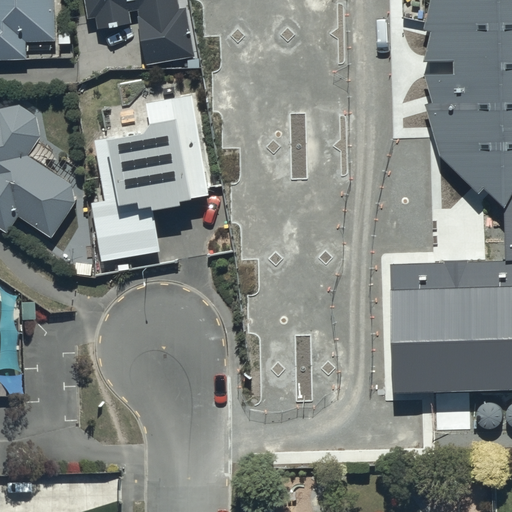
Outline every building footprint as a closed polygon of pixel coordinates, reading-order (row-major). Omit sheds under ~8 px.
[(0,0),(0,58),(26,58),(26,39),(56,38),(55,0),(0,0)] [(149,61),(193,53),(185,6),(180,7),(178,0),(87,0),(90,15),(97,14),(100,28),(142,20),(149,61)] [(394,391),(511,386),(511,0),(430,0),(424,30),(431,32),(424,61),(452,61),(453,75),(424,76),(432,102),(425,105),(440,157),(479,195),(484,189),(502,208),(505,261),(390,264),(394,391)] [(183,193),(210,189),(195,92),(148,99),(152,126),(95,135),(105,199),(92,201),(101,258),(163,249),(157,204),(184,200),(183,193)] [(0,224),(10,231),(19,215),(54,236),(76,198),(74,181),(28,151),(40,131),(37,113),(19,102),(0,106),(0,224)]
